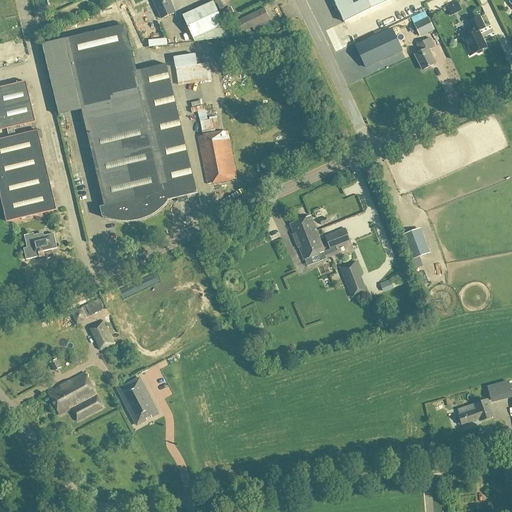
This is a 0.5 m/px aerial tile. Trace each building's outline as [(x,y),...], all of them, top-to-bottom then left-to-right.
[(168,0),(153,0),(162,19),(174,13),(168,0)] [(392,0),(333,0),(344,22),(392,0)] [(214,2),(183,16),(193,38),(194,41),(232,36),(226,23),(224,24),(214,2)] [(235,16),(231,7),(223,10),(227,20),(235,16)] [(264,8),(237,22),(242,32),(252,27),(254,30),(271,22),(264,8)] [(414,24),(420,36),(434,29),(428,17),(414,24)] [(485,28),(480,17),(468,23),(472,30),(471,32),(463,36),(467,44),(465,45),(470,56),(477,53),(479,54),(482,52),(482,50),(487,48),(479,31),(485,28)] [(167,203),(166,201),(196,195),(196,192),(195,192),(167,64),(137,71),(126,25),(65,39),(105,206),(100,207),(102,217),(101,217),(109,220),(118,222),(127,222),(136,221),(145,219),(153,214),(160,209),(167,203)] [(392,29),(356,46),(366,67),(402,50),(392,29)] [(435,48),(430,38),(417,45),(421,52),(415,55),(423,71),(436,64),(429,51),(435,48)] [(195,54),(174,57),(179,86),(212,80),(209,63),(197,64),(195,54)] [(41,130),(38,131),(16,136),(14,127),(36,122),(26,82),(0,87),(0,130),(7,129),(9,138),(0,139),(0,193),(7,222),(57,210),(40,139),(43,138),(41,130)] [(200,121),(202,131),(215,129),(215,128),(219,128),(218,119),(213,120),(213,119),(200,121)] [(228,131),(198,137),(207,184),(237,179),(228,131)] [(358,199),(340,207),(341,210),(346,208),(349,216),(363,211),(358,199)] [(297,242),(318,234),(311,216),(290,225),(297,242)] [(430,253),(421,228),(402,236),(411,261),(430,253)] [(351,242),(346,229),(325,237),(330,250),(351,242)] [(27,248),(24,249),(26,260),(39,257),(38,253),(58,248),(54,233),(44,236),(44,233),(34,235),(34,233),(24,236),(27,248)] [(318,234),(297,242),(304,260),(325,252),(318,234)] [(356,261),(340,268),(352,299),(368,292),(366,286),(365,287),(361,277),(362,276),(356,261)] [(102,320),(89,328),(101,350),(115,343),(102,320)] [(56,360),(50,363),(55,372),(61,368),(56,360)] [(71,410),(78,422),(104,408),(84,373),(47,393),(59,416),(71,410)] [(139,380),(118,391),(133,420),(137,426),(146,421),(145,419),(151,416),(152,418),(158,415),(139,380)] [(511,393),(508,381),(498,383),(501,395),(511,393)] [(458,418),(457,420),(458,424),(460,425),(461,424),(461,425),(479,419),(479,421),(480,420),(480,421),(493,417),(487,400),(475,404),(475,406),(470,408),(471,411),(458,416),(459,418),(458,418)]
